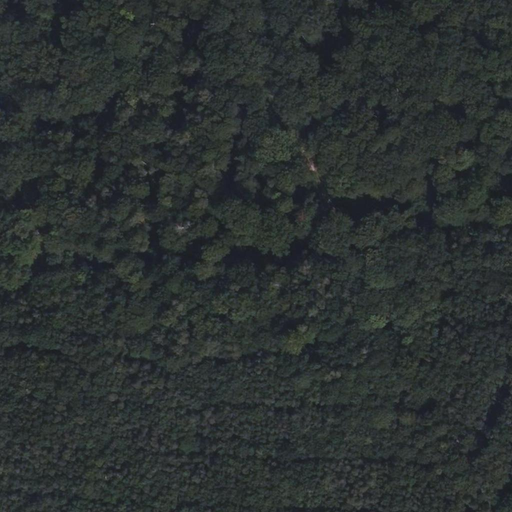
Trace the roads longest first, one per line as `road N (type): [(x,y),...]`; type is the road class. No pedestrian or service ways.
road 1 (track): [(227,0),(501,511)]
road 2 (track): [(0,277),(511,231)]
